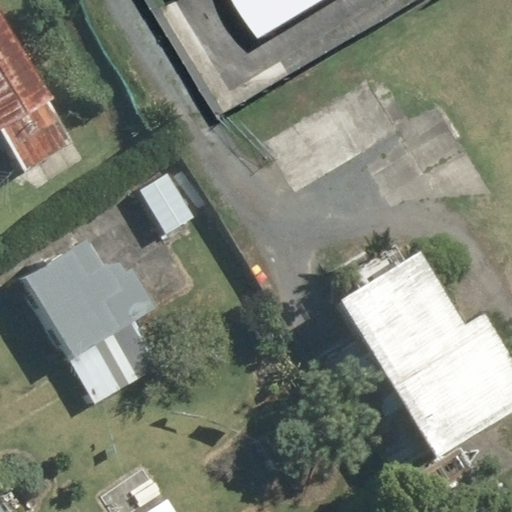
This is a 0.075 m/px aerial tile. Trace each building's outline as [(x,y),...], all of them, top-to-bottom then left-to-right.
[(0,18),(0,140),(18,170),(65,142),(41,103),(47,99),(0,18)] [(165,171),(133,189),(160,237),(192,219),(165,171)] [(64,244),(10,278),(89,405),(153,365),(130,328),(115,337),(95,304),(116,291),(96,260),(80,270),(64,244)] [(397,249),(321,296),(418,454),(511,397),(462,318),(446,328),(397,249)] [(171,511),(164,497),(137,511),(171,511)]
